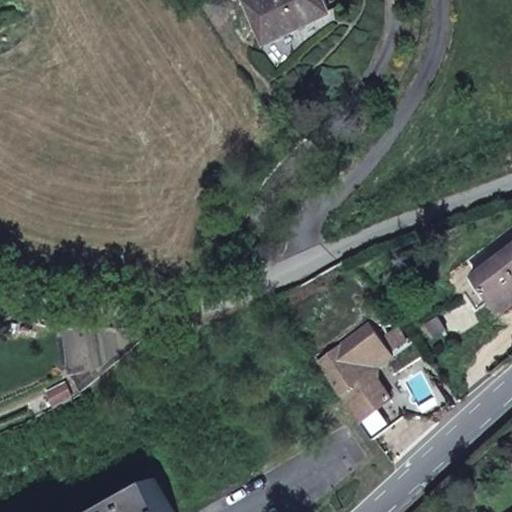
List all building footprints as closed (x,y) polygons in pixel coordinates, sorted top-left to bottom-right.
[(332,12),(326,0),(244,0),(265,44),(332,12)] [(511,246),(474,276),(460,286),(478,309),(492,299),(501,310),(511,302),(511,246)] [(380,386),(379,367),(393,356),(369,324),(318,362),(375,439),(407,415),(394,399),(385,385),(380,386)] [(77,398),(72,387),(59,394),(65,404),(77,398)] [(93,511),(173,511),(154,478),(93,511)]
